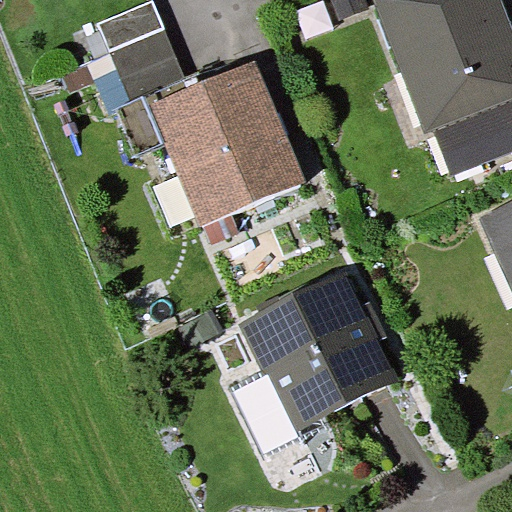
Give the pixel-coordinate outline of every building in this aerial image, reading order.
[(511,22),(503,0),(372,0),(427,135),(435,132),(511,99),(511,22)] [(254,64),(146,110),(200,234),(307,188),(254,64)] [(511,150),(511,99),(435,132),(454,175),(511,150)] [(511,215),(476,232),(511,308),(511,215)] [(411,388),(354,272),(234,331),(291,447),(411,388)]
